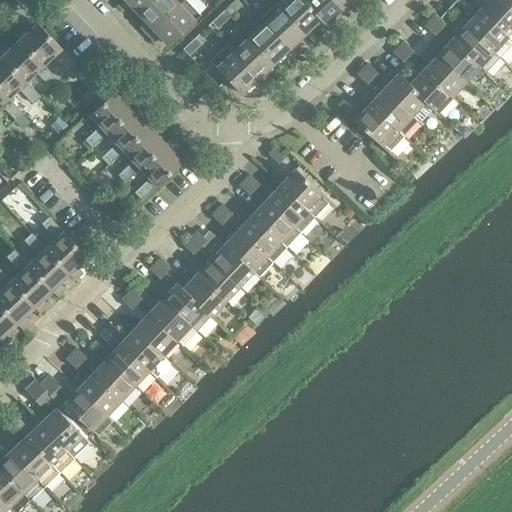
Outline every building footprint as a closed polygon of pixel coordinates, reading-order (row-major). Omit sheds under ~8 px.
[(126,0),(138,13),(151,0),(126,0)] [(151,0),(138,13),(146,21),(140,26),(147,34),(182,0),(151,0)] [(182,38),(198,23),(195,20),(200,15),(186,0),(182,0),(147,34),(154,42),(160,36),(169,45),(179,35),(182,38)] [(234,0),(224,10),(230,16),(243,5),(238,0),(234,0)] [(287,0),(281,7),(280,7),(305,33),(320,19),(321,18),(303,0),(287,0)] [(303,0),(321,18),(320,19),(326,26),(343,11),(333,0),(303,0)] [(333,0),(343,11),(354,0),(333,0)] [(511,32),(511,12),(498,0),(487,0),(479,9),(508,37),(511,32)] [(511,0),(498,0),(511,12),(511,0)] [(265,22),(289,48),(305,33),(280,7),(281,7),(277,2),(261,17),(265,21),(265,22)] [(46,16),(52,23),(60,16),(53,9),(46,16)] [(465,24),(500,57),(511,43),(511,40),(508,37),(479,9),(465,24)] [(224,10),(212,21),(218,28),(230,16),(224,10)] [(429,19),(440,29),(445,23),(434,13),(429,19)] [(440,29),(429,19),(423,25),(434,35),(440,29)] [(19,39),(44,65),(54,56),(68,70),(76,63),(62,48),(37,22),(27,32),(23,28),(19,32),(17,30),(14,34),(19,39)] [(249,36),(274,63),(289,48),(265,22),(249,36)] [(451,39),(480,67),(480,66),(486,72),(500,57),(465,24),(451,39)] [(233,51),(258,78),(274,63),(249,36),(233,51)] [(202,43),(195,37),(183,48),(189,55),(202,43)] [(0,46),(0,54),(1,56),(26,82),(27,81),(36,72),(51,87),(58,80),(44,65),(19,39),(9,48),(6,44),(1,48),(0,46)] [(437,54),(466,82),(480,67),(451,39),(437,54)] [(397,45),(408,56),(414,50),(403,40),(397,45)] [(210,60),(217,67),(241,93),(258,78),(233,51),(233,52),(227,45),(210,60)] [(408,56),(397,45),(392,51),(403,61),(408,56)] [(423,69),(452,97),(466,82),(437,54),(423,69)] [(26,82),(1,56),(0,56),(0,89),(9,98),(19,89),(33,103),(41,96),(27,81),(26,82)] [(361,68),(372,78),(378,72),(367,62),(361,68)] [(372,78),(361,68),(356,74),(367,84),(372,78)] [(433,109),(437,113),(452,97),(423,69),(410,83),(409,84),(427,101),(426,102),(433,109)] [(398,72),(383,88),(418,120),(417,121),(419,123),(433,109),(426,102),(427,101),(409,84),(410,83),(398,72)] [(133,108),(124,98),(128,95),(123,90),(124,88),(121,85),(116,90),(89,114),(100,125),(85,139),(92,147),(107,133),(107,132),(133,108)] [(383,88),(369,103),(403,135),(417,121),(418,120),(383,88)] [(0,106),(2,105),(16,120),(23,113),(9,98),(0,89),(0,106)] [(337,105),(348,114),(354,108),(343,98),(337,105)] [(149,125),(140,116),(144,112),(139,107),(141,106),(138,102),(133,108),(107,132),(107,133),(116,143),(101,157),(109,164),(123,150),(149,125)] [(353,120),(394,158),(396,156),(390,150),(404,136),(403,135),(369,103),(353,120)] [(123,150),(133,160),(118,174),(125,182),(140,168),(139,168),(166,143),(165,143),(156,133),(161,129),(156,124),(157,123),(154,120),(149,125),(123,150)] [(157,186),(183,161),(174,151),(177,147),(172,142),(174,141),(171,137),(165,143),(166,143),(139,168),(140,168),(149,178),(134,192),(142,200),(156,186),(157,186)] [(279,163),(284,157),(273,147),(267,153),(279,163)] [(330,200),(295,167),(279,184),(314,217),(330,200)] [(244,179),(255,189),(260,183),(249,173),(244,179)] [(255,189),(244,179),(238,185),(249,195),(255,189)] [(265,199),(300,232),(314,217),(279,184),(265,199)] [(251,214),(279,240),(286,247),(300,232),(265,199),(251,214)] [(216,209),(227,219),(232,213),(222,203),(216,209)] [(227,219),(216,209),(211,214),(222,224),(227,219)] [(238,229),(273,262),(286,247),(279,240),(251,214),(238,229)] [(79,275),(77,274),(81,270),(78,266),(88,257),(63,230),(63,231),(49,216),(42,223),(56,237),(45,247),(45,248),(70,274),(69,274),(75,279),(79,275)] [(224,244),(253,271),(259,277),(273,262),(238,229),(224,244)] [(196,230),(194,233),(188,238),(199,248),(207,240),(196,230)] [(52,290),(52,291),(57,296),(61,292),(60,290),(64,286),(60,283),(69,274),(70,274),(45,248),(45,247),(32,233),(24,239),(38,254),(28,264),(27,264),(52,290)] [(199,248),(188,238),(182,244),(194,254),(199,248)] [(210,258),(239,286),(253,271),(224,244),(210,258)] [(21,270),(10,280),(35,307),(40,312),(44,308),(42,306),(46,303),(43,299),(52,291),(52,290),(27,264),(28,264),(14,249),(7,256),(21,270)] [(155,262),(165,273),(171,267),(160,257),(155,262)] [(196,273),(225,301),(239,286),(210,258),(196,273)] [(165,273),(155,262),(149,268),(160,278),(165,273)] [(0,269),(0,283),(3,287),(0,289),(0,304),(17,323),(22,329),(26,325),(25,323),(29,319),(25,316),(35,307),(10,280),(0,269)] [(225,301),(196,273),(183,287),(182,288),(205,311),(210,317),(225,301)] [(182,288),(183,287),(177,282),(162,298),(191,326),(205,311),(182,288)] [(126,293),(137,303),(142,297),(131,287),(126,293)] [(137,303),(126,293),(121,299),(132,308),(137,303)] [(148,313),(177,341),(177,340),(183,345),(196,331),(191,326),(162,298),(148,313)] [(8,332),(17,323),(0,304),(0,339),(5,345),(9,341),(7,339),(11,336),(8,332)] [(134,328),(163,355),(177,341),(148,313),(134,328)] [(104,327),(114,337),(119,332),(108,322),(104,327)] [(114,337),(104,327),(98,333),(109,342),(114,337)] [(169,363),(162,356),(163,355),(134,328),(120,343),(149,370),(150,370),(157,376),(169,363)] [(106,357),(135,385),(149,370),(120,343),(106,357)] [(70,352),(81,362),(85,357),(75,347),(70,352)] [(81,362),(70,352),(65,357),(75,367),(81,362)] [(135,385),(106,357),(92,372),(121,400),(135,385)] [(78,387),(107,415),(121,400),(92,372),(78,387)] [(107,415),(78,387),(70,396),(50,374),(40,383),(39,384),(59,404),(88,435),(92,430),(93,431),(107,415)] [(89,442),(56,407),(59,404),(39,384),(40,383),(35,379),(25,389),(48,414),(40,422),(73,457),(89,442)] [(10,419),(20,430),(26,425),(16,414),(10,419)] [(20,430),(10,419),(5,425),(14,436),(20,430)] [(73,457),(40,422),(25,436),(58,471),(73,457)] [(25,436),(11,450),(38,479),(43,485),(58,471),(25,436)] [(0,459),(0,468),(23,493),(38,479),(11,450),(0,459)] [(0,498),(8,507),(23,493),(0,468),(0,498)] [(0,511),(3,511),(8,507),(0,498),(0,511)]
